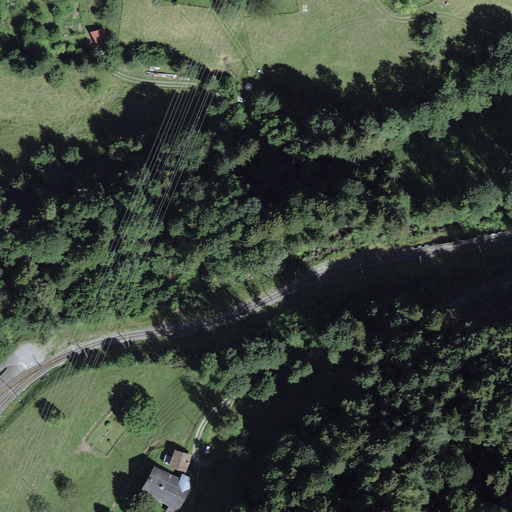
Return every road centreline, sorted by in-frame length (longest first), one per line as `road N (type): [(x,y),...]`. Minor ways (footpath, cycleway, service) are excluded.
road 1 (track): [(208,0),(249,61),(245,100),(140,154),(102,185),(0,192)]
road 2 (track): [(366,336),(328,346),(210,414),(197,439),(184,511)]
road 3 (track): [(511,269),(454,310),(366,336)]
road 4 (track): [(511,338),(453,330),(366,336)]
